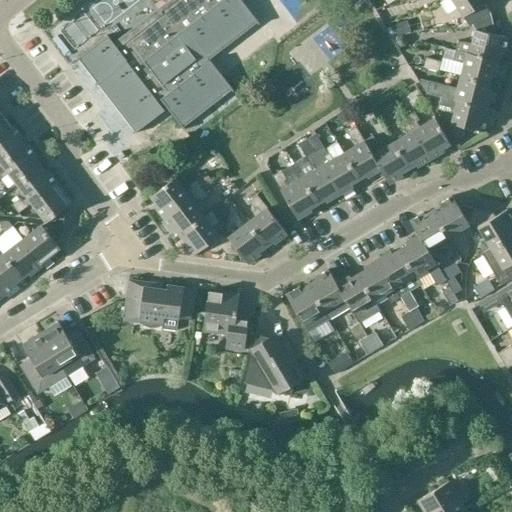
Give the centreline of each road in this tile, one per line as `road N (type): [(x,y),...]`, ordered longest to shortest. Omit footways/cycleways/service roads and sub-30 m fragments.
road 1 (residential): [(268,284),(444,178),(477,181),(511,161)]
road 2 (residential): [(114,261),(110,220),(75,170),(68,130),(0,38)]
road 3 (residential): [(114,261),(268,284)]
road 4 (residential): [(0,334),(114,261)]
road 5 (residential): [(331,393),(268,284)]
